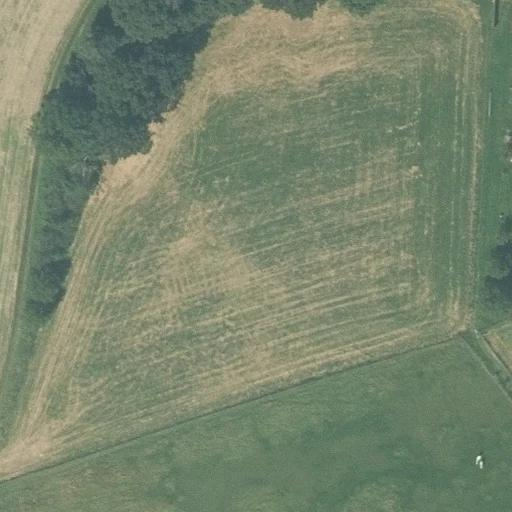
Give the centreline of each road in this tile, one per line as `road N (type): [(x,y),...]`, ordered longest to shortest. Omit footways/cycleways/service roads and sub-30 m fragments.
road 1 (track): [(0,393),(63,125),(113,0)]
road 2 (track): [(486,0),(471,334),(511,389)]
